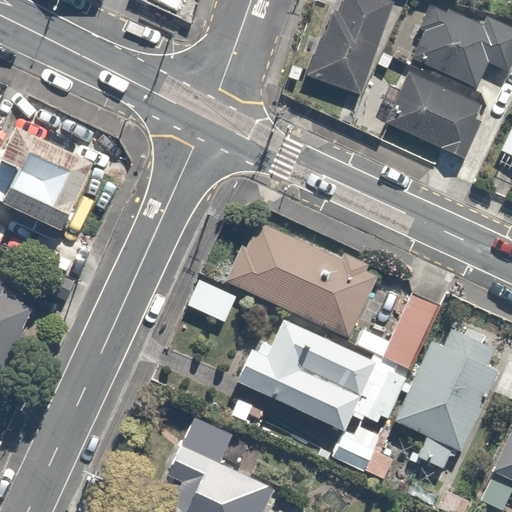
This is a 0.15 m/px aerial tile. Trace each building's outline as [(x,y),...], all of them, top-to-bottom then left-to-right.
[(388,0),(338,0),(334,11),(326,8),(300,75),(353,95),(388,0)] [(502,69),(511,41),(511,25),(484,15),(480,25),(423,3),(403,55),(472,82),(481,61),(502,69)] [(476,101),(404,70),(382,122),(454,153),(476,101)] [(511,113),(495,151),(511,158),(511,113)] [(0,205),(53,230),(85,160),(0,120),(0,205)] [(252,210),(219,280),(346,340),(379,270),(252,210)] [(239,298),(193,276),(180,304),(226,325),(239,298)] [(0,368),(2,370),(36,298),(0,280),(0,368)] [(359,329),(352,343),(370,351),(394,363),(404,368),(438,297),(408,283),(381,340),(359,329)] [(407,457),(435,470),(446,447),(454,450),(495,363),(485,359),(491,345),(478,339),(486,320),(454,305),(443,328),(437,326),(427,348),(420,345),(385,419),(418,435),(407,457)] [(384,417),(404,373),(392,367),(394,363),(370,351),(367,357),(273,312),(260,339),(253,336),(249,345),(243,342),(227,376),(335,428),(342,413),(354,418),(356,414),(371,421),(375,413),(384,417)] [(511,363),(503,359),(488,391),(511,401),(511,402),(481,469),(486,471),(507,481),(511,483),(511,363)] [(227,441),(231,432),(188,412),(161,471),(170,475),(161,493),(137,499),(140,511),(259,511),(271,487),(234,469),(243,449),(227,441)] [(349,434),(339,429),(327,455),(357,469),(374,432),(354,423),(349,434)] [(495,507),(507,481),(486,471),(474,497),(495,507)]
